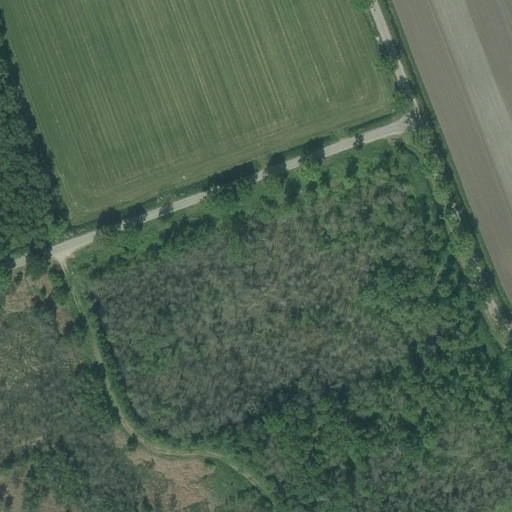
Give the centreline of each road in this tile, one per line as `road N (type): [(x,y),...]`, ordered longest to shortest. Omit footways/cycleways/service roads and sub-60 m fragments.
road 1 (unclassified): [(0,268),(417,115)]
road 2 (track): [(283,511),(227,460),(140,441),(120,408),(63,245)]
road 3 (unclassified): [(511,347),(417,115)]
road 4 (unclassified): [(417,115),(373,0)]
